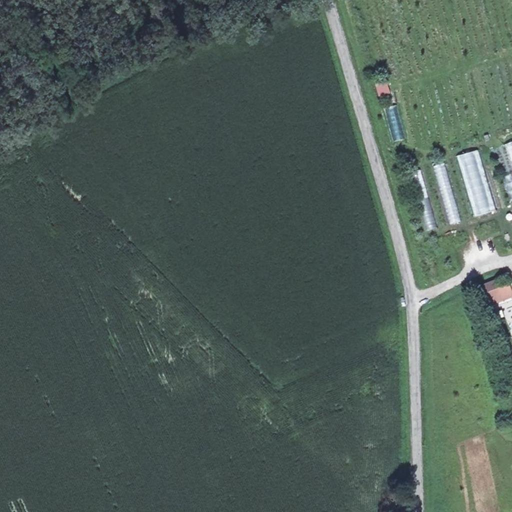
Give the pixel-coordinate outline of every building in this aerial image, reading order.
[(375,84),(378,96),(390,93),(386,80),(375,84)] [(511,166),(504,145),(492,149),(511,205),(511,166)] [(478,151),(456,158),(474,217),(496,210),(478,151)] [(444,164),(432,167),(449,225),(461,222),(444,164)] [(421,170),(409,173),(425,232),(438,228),(421,170)] [(497,283),(494,275),(480,281),(482,288),(497,283)]
